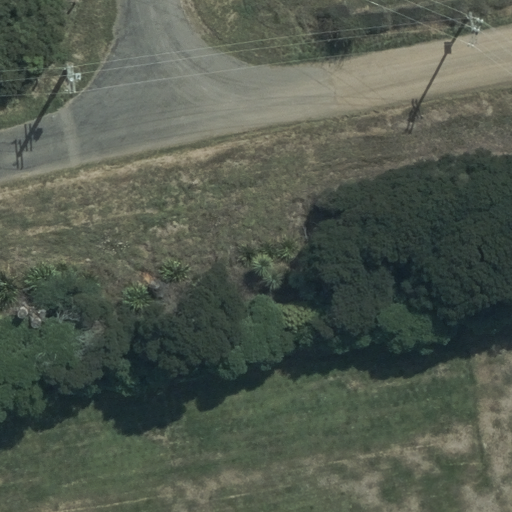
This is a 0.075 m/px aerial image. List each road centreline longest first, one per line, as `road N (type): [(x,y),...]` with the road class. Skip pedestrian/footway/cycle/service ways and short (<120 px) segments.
road 1 (unclassified): [(159,115),(511,54)]
road 2 (unclassified): [(0,153),(159,115)]
